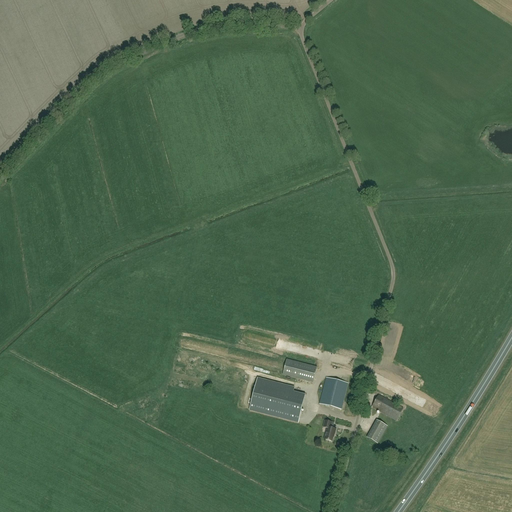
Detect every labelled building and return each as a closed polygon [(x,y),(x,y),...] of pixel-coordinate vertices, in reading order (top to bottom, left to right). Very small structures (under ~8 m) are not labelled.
[(283,374),(314,383),(318,367),(287,359),(283,374)] [(341,410),(348,383),(326,378),(320,404),(341,410)] [(250,410),(298,423),(305,396),(293,393),(294,389),(258,379),(250,410)] [(397,421),(404,408),(379,395),(372,407),(397,421)] [(367,438),(378,444),(388,426),(377,420),(367,438)] [(335,435),(336,429),(331,428),(332,422),(325,421),(324,427),(327,428),(325,440),(333,442),(334,434),(335,435)]
